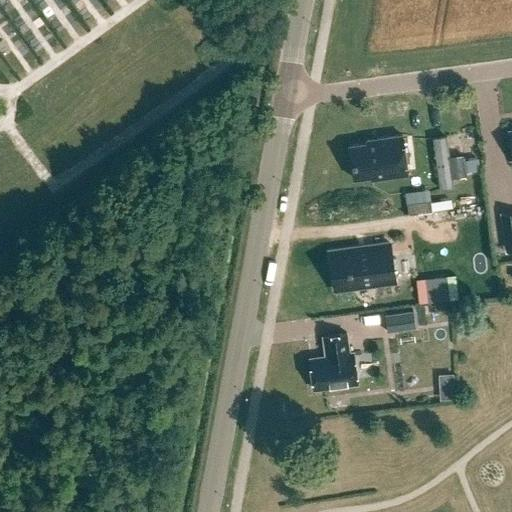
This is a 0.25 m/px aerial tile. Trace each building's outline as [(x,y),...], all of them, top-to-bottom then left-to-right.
[(349,145),(353,179),(371,176),(372,179),(407,174),(402,135),(366,140),(367,143),(349,145)] [(452,135),(433,138),(440,187),(457,184),(456,177),(473,175),(470,158),(455,160),(452,135)] [(511,213),(502,215),(507,250),(511,248),(511,213)] [(473,236),(482,235),(482,218),(453,219),(456,265),(474,264),(473,236)] [(321,252),(326,291),(387,283),(382,244),(321,252)] [(425,282),(427,302),(447,300),(444,280),(425,282)] [(415,327),(413,312),(385,315),(387,331),(415,327)] [(357,384),(353,352),(349,353),(346,333),(323,336),(325,356),(310,358),(314,390),(357,384)]
